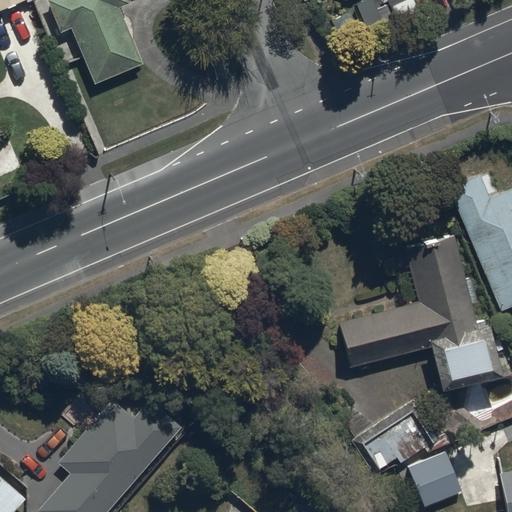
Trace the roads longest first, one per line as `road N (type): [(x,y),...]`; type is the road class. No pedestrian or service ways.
road 1 (secondary): [(0,274),(297,142)]
road 2 (secondary): [(297,142),(511,52)]
road 3 (residential): [(243,0),(297,142)]
